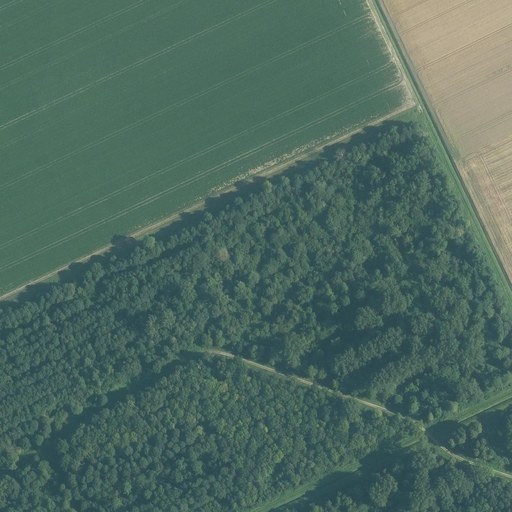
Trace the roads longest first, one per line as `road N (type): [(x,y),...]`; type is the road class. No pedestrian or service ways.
road 1 (track): [(511,477),(449,454),(404,417),(218,352),(187,359),(0,474)]
road 2 (track): [(282,511),(511,404)]
road 3 (track): [(425,432),(255,511)]
